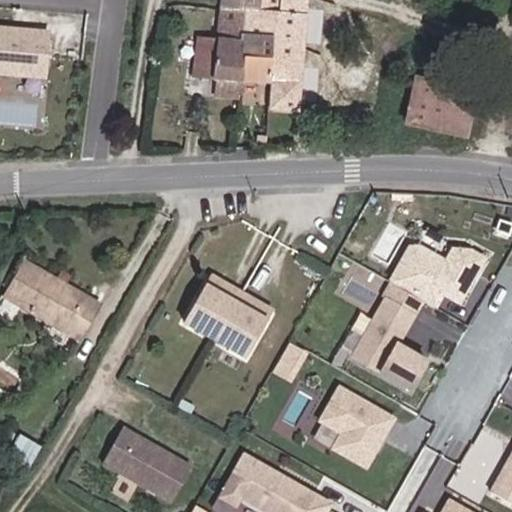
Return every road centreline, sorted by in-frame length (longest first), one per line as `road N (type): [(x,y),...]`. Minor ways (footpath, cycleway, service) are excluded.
road 1 (unclassified): [(511,179),(477,167),(92,179)]
road 2 (unknown): [(63,423),(177,219),(178,176)]
road 3 (residential): [(115,0),(92,179)]
